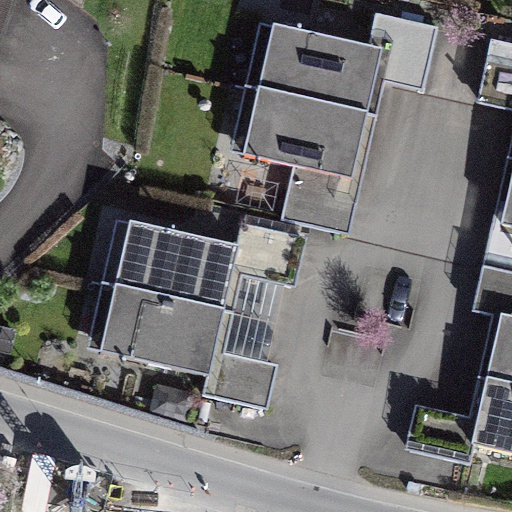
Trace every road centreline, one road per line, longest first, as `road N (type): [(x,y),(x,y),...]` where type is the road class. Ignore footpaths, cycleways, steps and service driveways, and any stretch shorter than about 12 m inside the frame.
road 1 (residential): [(330,511),(0,408)]
road 2 (unknown): [(343,511),(414,243)]
